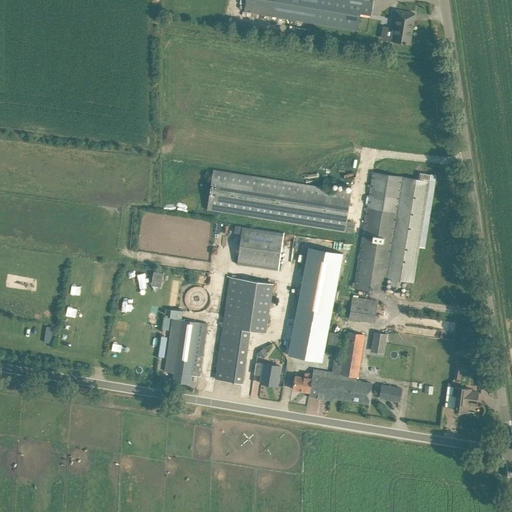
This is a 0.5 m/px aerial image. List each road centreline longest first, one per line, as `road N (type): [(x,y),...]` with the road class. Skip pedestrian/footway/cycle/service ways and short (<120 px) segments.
road 1 (unclassified): [(510,451),(0,370)]
road 2 (tertiary): [(510,451),(444,0)]
